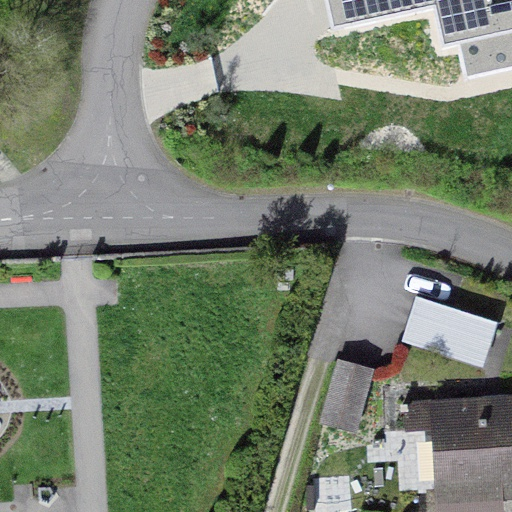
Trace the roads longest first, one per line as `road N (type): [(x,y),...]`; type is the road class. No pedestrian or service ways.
road 1 (residential): [(108,221),(359,216),(411,220),(511,252)]
road 2 (residential): [(108,221),(114,33),(123,0)]
